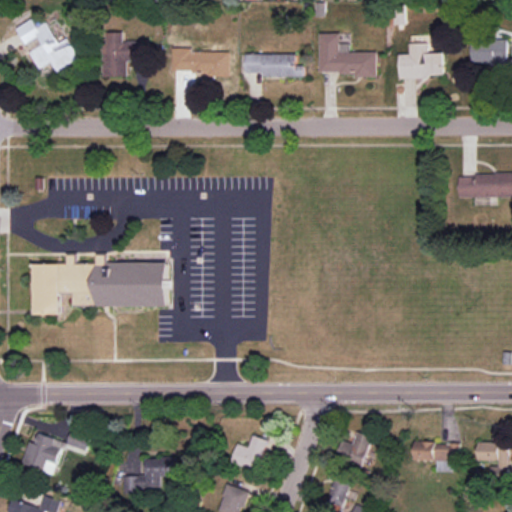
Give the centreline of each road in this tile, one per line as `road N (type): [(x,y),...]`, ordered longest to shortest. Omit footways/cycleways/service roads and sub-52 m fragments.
road 1 (residential): [(0,127),(511,124)]
road 2 (tertiary): [(0,392),(511,392)]
road 3 (residential): [(279,511),(319,390)]
